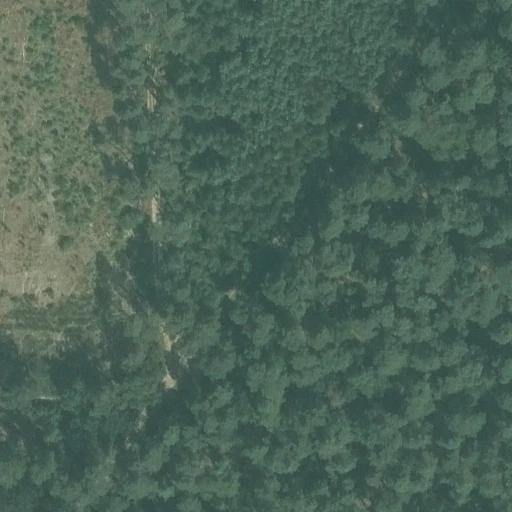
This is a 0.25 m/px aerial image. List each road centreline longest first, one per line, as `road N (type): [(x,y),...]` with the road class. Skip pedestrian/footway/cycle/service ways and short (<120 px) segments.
road 1 (track): [(189,375),(443,0)]
road 2 (track): [(511,403),(189,375)]
road 3 (track): [(90,511),(189,375)]
